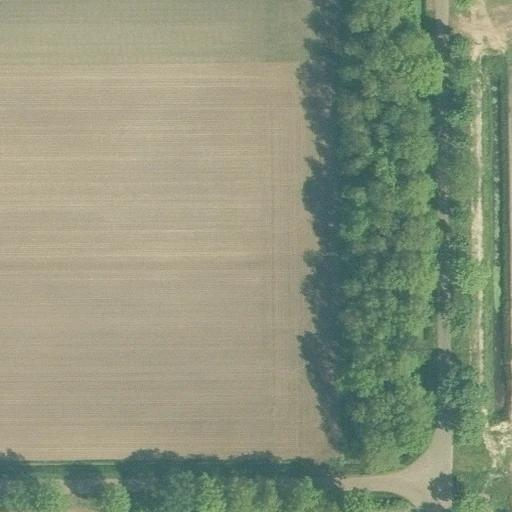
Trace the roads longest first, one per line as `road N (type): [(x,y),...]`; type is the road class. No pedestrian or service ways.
road 1 (unclassified): [(441,0),(443,488)]
road 2 (unclassified): [(443,488),(0,490)]
